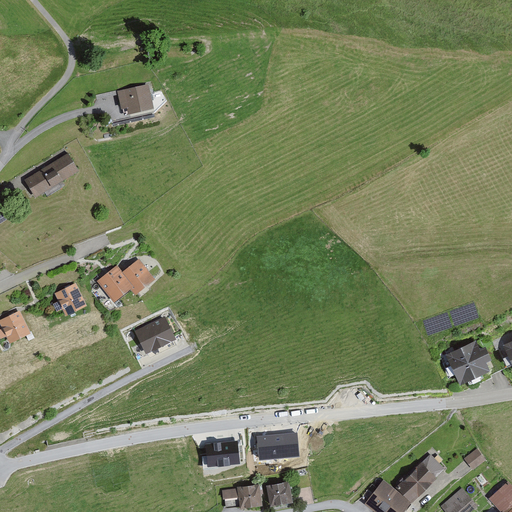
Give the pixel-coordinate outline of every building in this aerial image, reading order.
[(158,84),(123,92),(129,117),(163,109),(158,84)] [(75,154),(21,191),(34,209),(88,173),(75,154)] [(0,200),(0,219),(8,215),(1,200),(0,200)] [(112,274),(103,282),(124,303),(139,289),(146,296),(160,282),(139,261),(135,265),(128,272),(120,265),(112,274)] [(78,282),(57,295),(71,318),(92,305),(78,282)] [(14,345),(38,331),(24,309),(1,323),(14,345)] [(166,317),(135,333),(146,354),(178,338),(166,317)] [(478,334),(442,354),(460,386),(496,367),(478,334)] [(511,337),(501,343),(511,365),(511,337)] [(297,433),(258,437),(260,460),(299,457),(297,433)] [(239,464),(237,442),(206,445),(208,468),(239,464)] [(476,469),(488,459),(479,448),(467,457),(476,469)] [(432,486),(449,469),(432,454),(401,488),(386,480),(369,504),(379,511),(408,511),(416,504),(432,486)] [(295,500),(291,482),(271,486),(274,504),(295,500)] [(266,506),(262,483),(227,490),(230,507),(244,504),(245,510),(266,506)] [(511,511),(511,487),(508,483),(488,500),(499,511),(511,511)] [(447,511),(469,511),(480,504),(466,486),(442,504),(447,511)]
